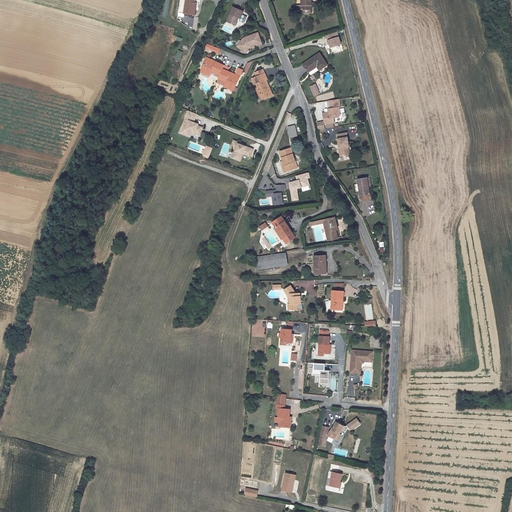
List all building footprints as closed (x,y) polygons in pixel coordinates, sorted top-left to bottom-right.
[(184,0),(182,13),(193,15),(195,3),(198,3),(198,0),(184,0)] [(312,10),(311,0),(301,0),(302,8),(299,8),(298,14),(302,14),(303,10),(312,10)] [(234,6),(227,20),(236,24),(239,17),(241,18),(245,11),(234,6)] [(338,32),(326,36),(330,49),(342,45),(338,32)] [(261,44),(258,33),(243,37),(237,46),(246,53),(251,47),(261,44)] [(183,57),(178,54),(173,64),(178,67),(183,57)] [(320,54),(303,65),(309,73),(317,67),(320,71),(328,66),(320,54)] [(211,74),(219,77),(221,71),(223,68),(206,61),(202,70),(211,74)] [(211,74),(202,70),(200,76),(209,79),(211,74)] [(265,70),(254,74),(258,84),(257,84),(260,92),(261,91),(263,97),(272,94),(271,89),(270,90),(265,77),(267,76),(265,70)] [(226,83),(235,88),(239,79),(234,76),(227,73),(221,71),(219,77),(218,80),(226,83)] [(224,88),(233,92),(235,88),(226,83),(224,88)] [(309,87),(314,97),(320,94),(316,84),(309,87)] [(329,102),(330,110),(331,113),(327,114),(321,115),(322,125),(332,124),(331,119),(338,118),(340,115),(339,108),(340,108),(339,100),(329,102)] [(198,115),(189,111),(183,126),(187,127),(185,133),(189,135),(191,130),(196,132),(197,129),(202,131),(204,127),(199,125),(194,123),(195,121),(198,115)] [(295,124),(288,127),(291,137),(299,135),(295,124)] [(340,135),(344,158),(353,156),(352,147),(353,147),(351,133),(340,135)] [(189,141),(187,148),(201,153),(203,146),(189,141)] [(240,145),(235,143),(232,150),(237,152),(234,157),(242,160),(243,156),(251,159),(254,152),(239,146),(240,145)] [(208,159),(211,147),(204,146),(202,157),(208,159)] [(284,160),(287,171),(297,168),(292,148),(281,151),(284,160)] [(287,181),(290,201),(298,200),(296,188),(301,187),(302,191),(309,190),(307,175),(296,176),(296,179),(287,181)] [(363,196),(372,195),(369,179),(360,180),(363,196)] [(277,190),(265,191),(266,198),(271,197),(272,205),(284,204),(282,190),(286,189),(285,184),(276,185),(277,190)] [(372,195),(363,196),(365,208),(374,206),(372,195)] [(337,236),(335,226),(337,226),(335,214),(325,216),(326,219),(328,228),(325,229),(327,239),(337,236)] [(278,226),(284,235),(283,237),(287,243),(296,236),(282,216),(273,222),(277,227),(278,226)] [(275,228),(281,237),(283,237),(284,235),(278,226),(277,227),(275,228)] [(254,256),(256,265),(281,262),(280,252),(254,256)] [(325,255),(314,256),(314,274),(324,274),(324,265),(325,266),(325,255)] [(291,295),(291,303),(289,303),(288,308),(297,309),(298,303),(298,295),(298,291),(291,284),(286,290),(290,295),(291,295)] [(342,292),(332,292),(332,303),(342,303),(342,292)] [(288,336),(289,329),(279,329),(278,343),(283,343),(288,343),(288,336)] [(326,343),(327,335),(325,335),(326,331),(319,330),(318,334),(316,334),(315,351),(320,351),(325,352),(326,343)] [(349,350),(348,372),(356,373),(357,361),(360,360),(362,360),(363,361),(369,361),(370,351),(349,350)] [(324,364),(313,363),(312,369),(311,374),(319,375),(318,383),(328,384),(328,373),(327,373),(327,370),(324,370),(324,364)] [(279,425),(291,426),(291,418),(288,418),(289,410),(283,410),(279,409),(278,418),(277,421),(280,421),(279,425)] [(356,417),(346,425),(348,427),(352,429),(361,422),(356,417)] [(343,424),(336,421),(334,425),(332,425),(333,427),(331,431),(330,431),(329,433),(325,432),(326,427),(321,426),(318,445),(323,446),(325,435),(327,435),(337,440),(340,435),(339,434),(343,424)] [(342,475),(331,473),(328,487),(337,488),(339,482),(341,483),(342,475)] [(284,476),(281,492),(290,494),(292,486),(293,486),(295,478),(284,476)] [(255,491),(244,489),(243,495),(254,497),(255,491)]
